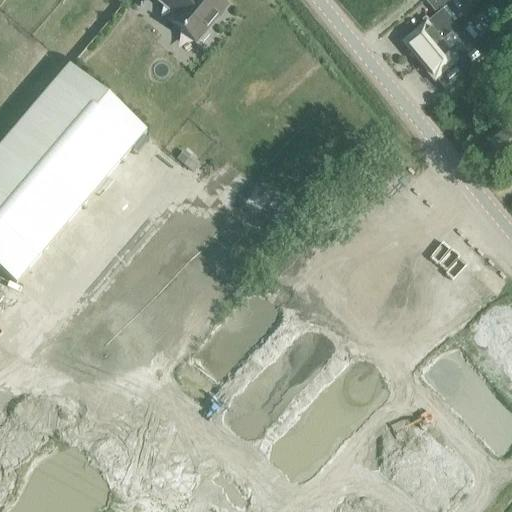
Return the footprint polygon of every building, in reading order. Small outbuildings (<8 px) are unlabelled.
[(208,30),(227,8),(217,0),(156,0),(175,16),(170,22),(196,44),(199,41),(203,42),(209,35),(208,30)] [(403,43),(435,81),(457,63),(456,63),(473,49),(440,8),(449,0),(427,0),(425,2),(437,16),(403,43)] [(488,80),(502,93),(511,82),(511,56),(488,80)] [(0,272),(16,286),(145,133),(69,69),(0,149),(0,272)] [(511,120),(486,142),(508,169),(511,166),(511,120)]
